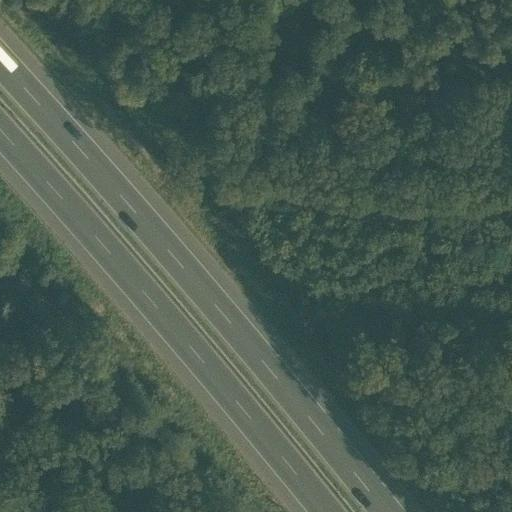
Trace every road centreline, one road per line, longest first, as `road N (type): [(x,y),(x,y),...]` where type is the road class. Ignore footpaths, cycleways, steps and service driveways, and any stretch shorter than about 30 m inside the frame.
road 1 (track): [(113,7),(117,67),(357,372),(509,511)]
road 2 (motorway): [(388,511),(0,63)]
road 3 (motorway): [(0,131),(325,511)]
